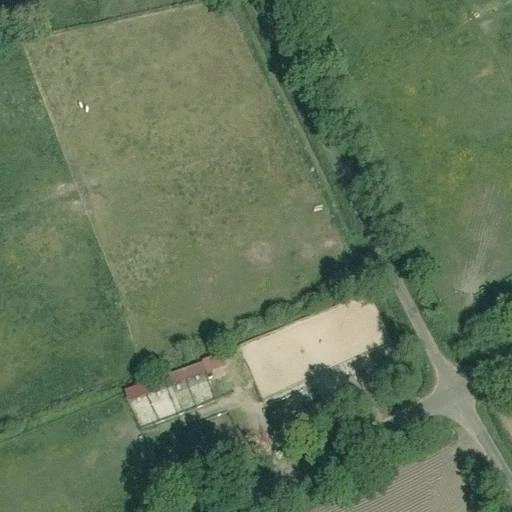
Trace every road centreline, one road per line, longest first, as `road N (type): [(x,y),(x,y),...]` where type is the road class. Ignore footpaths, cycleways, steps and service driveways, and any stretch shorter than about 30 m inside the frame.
road 1 (residential): [(265,0),(444,390)]
road 2 (residential): [(444,390),(216,511)]
road 3 (residential): [(444,390),(511,507)]
